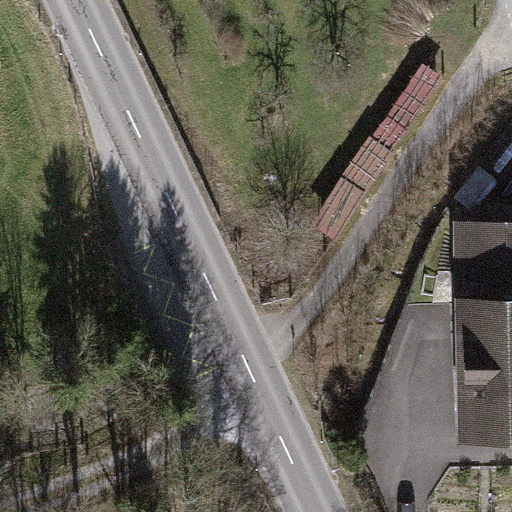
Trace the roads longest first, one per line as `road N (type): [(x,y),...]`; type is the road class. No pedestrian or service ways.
road 1 (tertiary): [(315,511),(77,0)]
road 2 (track): [(0,506),(257,387)]
